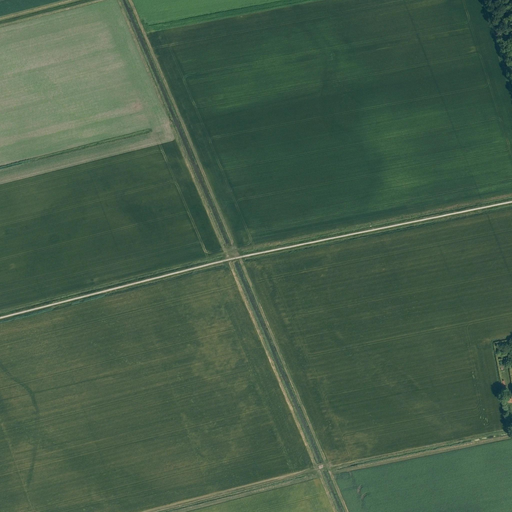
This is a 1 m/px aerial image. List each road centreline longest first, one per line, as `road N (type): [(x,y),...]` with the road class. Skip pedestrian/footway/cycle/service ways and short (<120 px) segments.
road 1 (track): [(153,511),(327,466),(239,257)]
road 2 (track): [(239,257),(129,0)]
